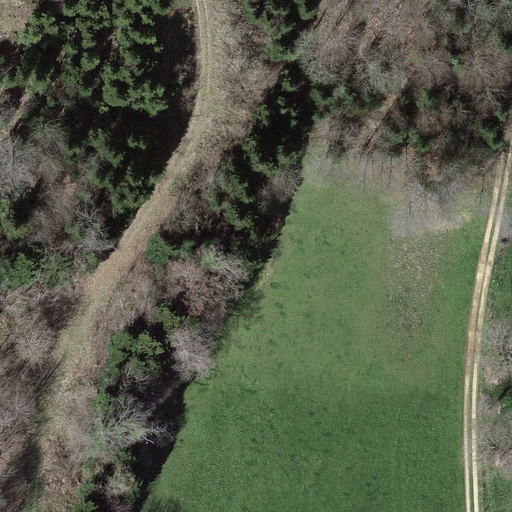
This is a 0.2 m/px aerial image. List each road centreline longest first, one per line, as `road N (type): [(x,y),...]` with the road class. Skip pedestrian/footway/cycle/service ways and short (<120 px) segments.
road 1 (track): [(197,0),(207,91),(187,160),(46,386),(26,511)]
road 2 (track): [(511,80),(466,410),(470,511)]
